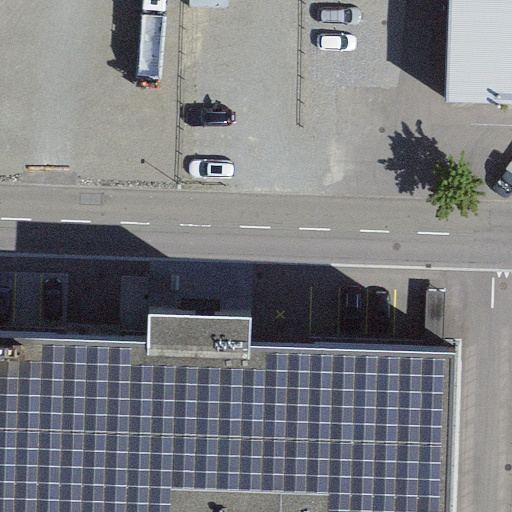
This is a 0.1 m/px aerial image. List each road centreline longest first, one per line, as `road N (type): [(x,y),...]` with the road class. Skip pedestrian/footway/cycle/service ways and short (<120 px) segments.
road 1 (residential): [(0,226),(511,244)]
road 2 (unknown): [(475,243),(464,511)]
